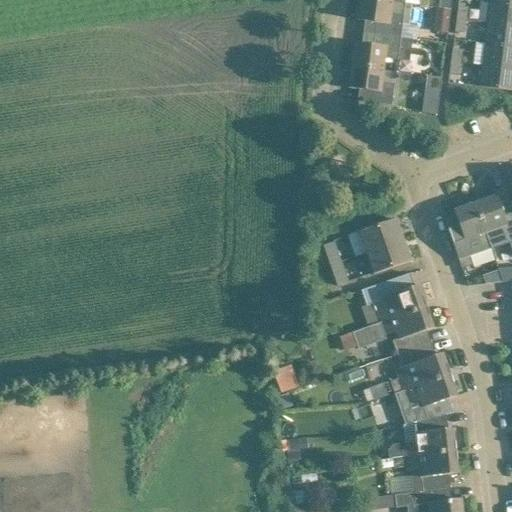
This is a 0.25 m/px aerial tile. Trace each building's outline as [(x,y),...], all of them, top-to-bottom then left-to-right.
[(367,0),(361,0),(358,21),(365,22),(364,34),(375,35),(400,39),(402,25),(409,26),(411,6),(404,5),(367,0)] [(439,0),(438,9),(440,10),(450,11),(451,0),(439,0)] [(511,27),(511,5),(490,3),(488,24),(511,27)] [(459,7),(458,20),(466,20),(467,8),(459,7)] [(465,32),(466,20),(458,20),(457,32),(465,32)] [(511,49),(511,27),(488,24),(485,46),(511,49)] [(355,45),(352,67),(384,71),(385,61),(385,59),(397,61),(409,63),(412,40),(407,40),(400,39),(375,35),(364,34),(363,41),(362,46),(355,45)] [(511,70),(511,49),(485,46),(482,67),(511,70)] [(453,62),(461,63),(462,50),(454,49),(453,62)] [(459,75),(461,63),(453,62),(451,74),(459,75)] [(352,67),(349,89),(359,91),(358,103),(392,107),(394,87),(394,85),(382,84),(384,71),(352,67)] [(511,92),(511,70),(482,67),(479,88),(511,92)] [(425,89),(440,92),(441,80),(427,78),(425,89)] [(496,198),(474,205),(485,235),(489,245),(509,238),(511,246),(511,208),(509,201),(498,205),(496,198)] [(445,224),(459,262),(491,251),(489,245),(485,235),(474,205),(454,212),(456,220),(445,224)] [(359,233),(366,254),(403,242),(395,220),(359,233)] [(366,254),(373,276),(410,263),(403,242),(366,254)] [(323,247),(330,267),(341,263),(334,243),(323,247)] [(348,283),(341,263),(330,267),(337,287),(348,283)] [(493,273),(497,287),(511,283),(511,269),(493,273)] [(366,307),(372,305),(379,324),(426,308),(419,286),(396,294),(391,281),(372,288),(361,292),(366,307)] [(398,340),(392,342),(397,356),(430,344),(426,332),(433,329),(426,308),(379,324),(352,333),(358,349),(386,340),(385,336),(395,333),(398,340)] [(395,394),(450,376),(442,354),(435,357),(430,344),(397,356),(401,368),(394,371),(398,380),(391,383),(395,394)] [(419,401),(422,409),(457,397),(450,376),(395,394),(401,408),(419,401)] [(388,397),(383,384),(373,388),(377,401),(388,397)] [(376,430),(372,404),(355,407),(359,433),(376,430)] [(446,416),(415,423),(417,445),(392,448),(387,452),(388,460),(393,459),(455,452),(453,429),(448,430),(446,416)] [(297,439),(287,441),(288,451),(298,449),(297,439)] [(458,475),(455,452),(393,459),(394,469),(407,467),(407,469),(420,468),(422,493),(450,490),(448,476),(458,475)] [(450,490),(422,493),(394,496),(396,509),(407,507),(407,511),(461,511),(461,501),(451,502),(450,490)]
